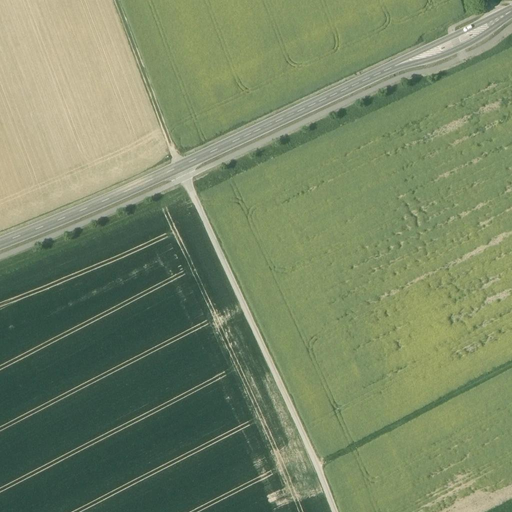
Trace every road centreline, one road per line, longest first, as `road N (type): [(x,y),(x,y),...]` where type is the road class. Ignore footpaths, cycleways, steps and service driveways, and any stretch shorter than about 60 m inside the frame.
road 1 (secondary): [(0,243),(511,10)]
road 2 (track): [(335,511),(178,167),(115,0)]
road 3 (track): [(511,364),(231,511)]
